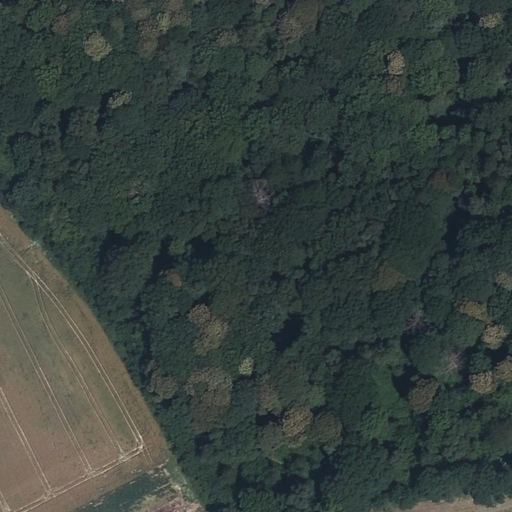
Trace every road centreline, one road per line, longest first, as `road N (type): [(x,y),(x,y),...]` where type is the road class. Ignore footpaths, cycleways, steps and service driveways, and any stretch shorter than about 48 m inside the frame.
road 1 (track): [(188,330),(166,301),(159,259),(133,205),(122,122),(129,71),(170,0)]
road 2 (track): [(319,167),(458,91),(511,80)]
road 3 (track): [(215,358),(266,373),(366,425)]
